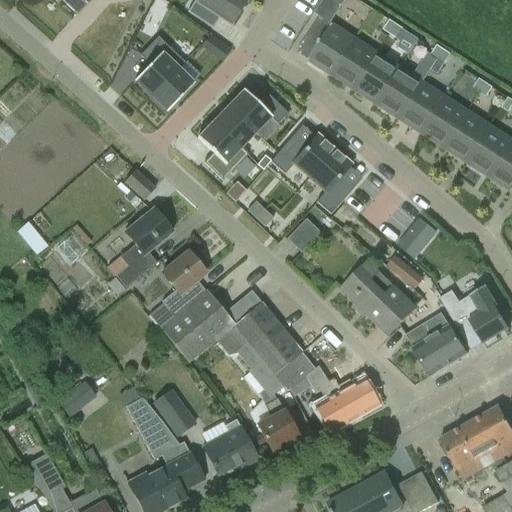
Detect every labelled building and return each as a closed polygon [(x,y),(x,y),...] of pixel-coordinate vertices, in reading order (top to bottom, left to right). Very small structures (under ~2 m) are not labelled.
[(58,0),(76,16),(91,0),(58,0)] [(230,26),(245,3),(240,0),(197,0),(195,4),(193,2),(187,13),(211,28),(218,18),(230,26)] [(329,25),(345,0),(323,0),(314,15),(319,18),(307,38),(318,45),(307,62),(309,63),(309,62),(331,76),(354,41),(332,26),(333,26),(331,25),(329,25)] [(390,35),(396,25),(389,21),(383,31),(390,35)] [(396,25),(390,35),(396,40),(403,30),(396,25)] [(207,52),(215,40),(210,36),(199,47),(207,52)] [(149,67),(134,82),(150,98),(176,70),(177,71),(184,64),(157,38),(139,57),(149,67)] [(354,91),(377,55),(354,41),(331,76),(354,91)] [(430,57),(437,61),(443,51),(437,47),(430,57)] [(444,65),(450,55),(443,51),(437,61),(431,69),(430,71),(437,75),(444,65)] [(376,105),(399,70),(377,55),(354,91),(376,105)] [(427,55),(422,63),(431,69),(437,61),(430,57),(427,55)] [(150,98),(166,114),(193,86),(177,71),(176,70),(150,98)] [(417,92),(422,84),(399,70),(376,105),(399,120),(417,92)] [(479,80),(472,90),(479,95),(486,85),(479,80)] [(399,120),(421,134),(444,98),(422,84),(417,92),(399,120)] [(486,85),(479,95),(486,99),(492,89),(486,85)] [(0,87),(0,104),(9,97),(0,87)] [(243,92),(228,108),(255,134),(269,119),(276,126),(287,115),(268,97),(259,107),(243,92)] [(466,113),(444,98),(421,134),(443,149),(466,113)] [(501,109),(508,113),(511,107),(511,101),(508,99),(501,109)] [(228,108),(213,123),(240,150),(241,149),(255,134),(228,108)] [(489,127),(466,113),(443,149),(466,163),(489,127)] [(213,123),(197,140),(212,155),(203,164),(222,183),(247,156),(241,149),(240,150),(213,123)] [(511,142),(489,127),(466,163),(466,164),(488,178),(511,142)] [(270,163),(269,164),(284,176),(292,166),(308,180),(333,151),(316,136),(314,139),(306,149),(292,137),(276,156),(270,163)] [(511,142),(488,178),(489,178),(511,192),(510,193),(511,194),(511,193),(511,142)] [(308,180),(324,194),(315,204),(330,216),(353,190),(340,178),(348,169),(350,166),(333,151),(308,180)] [(264,158),(256,167),(262,172),(269,164),(270,163),(264,158)] [(132,174),(124,184),(130,190),(140,199),(144,202),(154,190),(148,185),(136,174),(134,172),(132,174)] [(278,187),(294,197),(301,186),(284,176),(278,187)] [(130,190),(123,198),(133,207),(140,199),(130,190)] [(256,203),(247,212),(255,220),(264,211),(256,203)] [(117,279),(125,289),(156,265),(147,254),(172,234),(152,210),(137,223),(124,233),(136,247),(109,269),(117,279)] [(264,211),(255,220),(263,228),(272,219),(264,211)] [(342,213),(335,222),(344,230),(351,221),(342,213)] [(304,220),(285,240),(300,254),(319,234),(304,220)] [(412,261),(435,233),(421,221),(398,249),(412,261)] [(158,331),(205,293),(196,282),(205,275),(187,253),(161,275),(175,291),(160,304),(161,306),(147,317),(158,331)] [(416,293),(425,283),(394,257),(386,267),(416,293)] [(415,310),(416,309),(416,308),(379,273),(370,282),(360,271),(354,277),(340,291),(388,338),(415,310)] [(453,293),(439,301),(458,332),(470,324),(473,328),(483,346),(508,330),(498,313),(495,308),(484,290),(460,304),(453,293)] [(231,328),(260,305),(250,293),(224,314),(206,293),(205,293),(158,331),(186,365),(215,342),(220,338),(231,328)] [(416,309),(415,310),(418,315),(419,316),(429,310),(423,303),(416,309)] [(260,305),(231,328),(271,378),(301,354),(260,305)] [(425,326),(405,337),(430,379),(450,366),(468,356),(457,339),(443,315),(439,317),(425,326)] [(220,338),(215,342),(228,357),(235,356),(249,372),(246,374),(247,375),(268,400),(272,396),(281,389),(271,378),(231,328),(220,338)] [(301,380),(305,377),(317,367),(304,352),(301,354),(271,378),(281,389),(284,394),(301,380)] [(322,374),(317,367),(305,377),(315,394),(320,392),(325,401),(314,407),(330,435),(350,424),(346,417),(345,416),(325,380),(322,374)] [(362,380),(339,392),(331,377),(325,380),(345,416),(346,417),(350,424),(378,408),(362,380)] [(170,390),(150,404),(176,440),(196,425),(170,390)] [(204,481),(194,463),(190,455),(188,455),(138,397),(123,405),(156,459),(160,456),(166,467),(145,479),(142,474),(125,483),(130,491),(141,511),(163,511),(185,500),(181,493),(204,481)] [(269,419),(255,427),(270,454),(271,453),(298,439),(288,421),(283,411),(282,412),(276,401),(263,408),(269,419)] [(498,408),(469,424),(485,453),(488,451),(495,463),(511,453),(511,431),(508,425),(498,408)] [(206,447),(202,449),(208,459),(217,477),(240,465),(242,469),(257,461),(247,444),(236,422),(224,428),(228,435),(206,447)] [(440,441),(449,458),(462,481),(481,471),(475,459),(485,453),(469,424),(440,441)] [(44,455),(24,467),(52,511),(67,511),(71,510),(72,511),(107,511),(106,509),(96,490),(69,505),(61,490),(64,488),(44,455)] [(511,511),(511,464),(494,474),(505,495),(482,509),(484,511),(511,511)] [(394,511),(402,508),(394,491),(384,474),(327,505),(331,511),(330,511),(394,511)] [(411,511),(423,511),(436,505),(420,474),(398,486),(411,511)]
